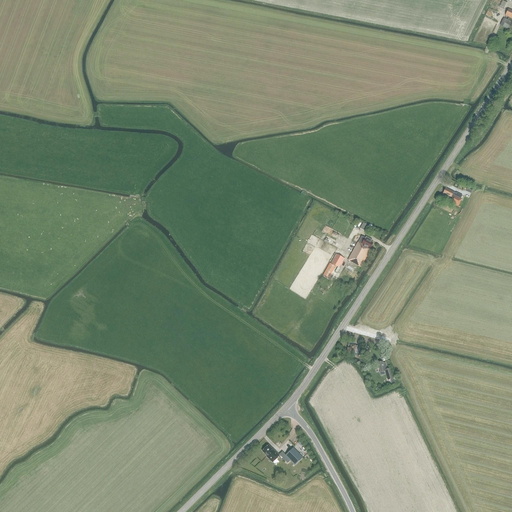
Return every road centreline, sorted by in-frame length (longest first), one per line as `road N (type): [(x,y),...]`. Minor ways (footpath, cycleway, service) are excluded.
road 1 (secondary): [(286,407),(511,63)]
road 2 (secondary): [(286,407),(180,511)]
road 3 (tertiary): [(352,511),(309,431),(286,407)]
